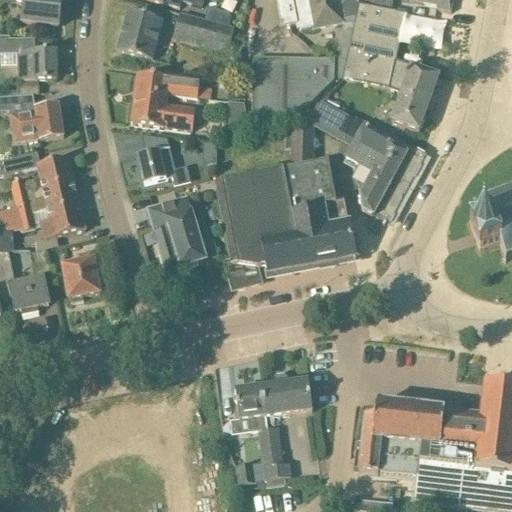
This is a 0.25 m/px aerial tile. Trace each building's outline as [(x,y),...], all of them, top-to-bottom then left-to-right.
[(22,0),(20,28),(59,32),(62,0),(22,0)] [(139,0),(163,7),(179,12),(181,5),(202,12),(204,0),(139,0)] [(356,22),(359,8),(353,0),(275,0),(282,29),(297,27),(297,29),(301,32),(314,30),(314,31),(344,25),(343,24),(356,22)] [(392,92),(401,95),(411,68),(396,63),(406,19),(390,15),(393,2),(380,0),(371,0),(370,11),(359,8),(356,22),(343,82),(392,92)] [(455,2),(455,0),(410,0),(410,4),(436,9),(435,12),(452,14),(452,1),(455,2)] [(152,64),(163,24),(127,15),(117,55),(152,64)] [(228,58),(234,31),(180,17),(173,44),(228,58)] [(55,54),(34,54),(34,43),(9,43),(9,40),(0,40),(0,57),(16,57),(17,84),(19,84),(19,98),(39,98),(39,84),(56,83),(55,54)] [(334,85),(334,64),(253,62),(252,123),(293,124),(334,85)] [(411,68),(401,95),(391,125),(420,135),(440,79),(411,68)] [(138,77),(134,103),(150,105),(151,101),(160,102),(160,101),(167,101),(167,99),(197,103),(199,87),(170,83),(170,81),(138,77)] [(0,101),(0,115),(9,115),(8,101),(0,101)] [(150,105),(134,103),(131,128),(192,135),(195,112),(166,108),(167,101),(160,101),(160,102),(151,101),(150,105)] [(229,104),(229,128),(245,128),(245,105),(229,104)] [(309,128),(342,146),(352,152),(364,129),(321,105),(309,128)] [(33,115),(10,119),(14,148),(39,144),(39,145),(63,141),(58,110),(33,113),(33,115)] [(364,129),(352,152),(342,146),(336,156),(346,162),(345,165),(371,179),(359,200),(362,216),(374,221),(389,229),(427,159),(365,127),(364,129)] [(260,284),(256,270),(264,268),(266,276),(355,260),(345,203),(342,203),(339,182),(332,183),(329,164),(314,167),(313,131),(291,132),(291,143),(291,156),(292,171),(215,185),(232,265),(228,266),(235,292),(260,284)] [(291,156),(291,143),(282,143),(282,156),(291,156)] [(145,188),(167,181),(172,180),(175,190),(190,186),(186,170),(176,173),(169,150),(137,159),(145,188)] [(0,179),(20,176),(17,162),(0,165),(0,179)] [(42,193),(72,185),(67,162),(36,170),(42,193)] [(4,227),(4,228),(78,209),(72,185),(42,193),(27,196),(13,200),(15,211),(0,214),(0,227),(0,228),(4,227)] [(13,200),(27,196),(24,185),(10,188),(13,200)] [(511,194),(485,204),(490,220),(469,228),(474,243),(479,256),(501,249),(506,261),(511,258),(511,194)] [(44,245),(56,242),(84,235),(78,209),(4,228),(6,236),(8,236),(21,233),(22,236),(41,231),(44,244),(44,245)] [(206,264),(201,250),(210,247),(202,218),(191,222),(187,209),(155,218),(159,233),(164,232),(171,255),(176,254),(181,271),(206,264)] [(0,256),(8,255),(8,254),(13,254),(12,235),(8,236),(6,236),(0,236),(0,256)] [(59,251),(56,242),(44,245),(44,244),(36,245),(36,255),(47,254),(59,251)] [(47,254),(36,255),(30,256),(35,279),(51,276),(47,254)] [(11,289),(16,315),(48,308),(43,282),(15,288),(8,255),(0,256),(0,287),(1,291),(11,289)] [(82,301),(100,298),(93,256),(79,258),(80,266),(62,269),(68,303),(70,303),(71,308),(83,307),(82,301)] [(274,383),(275,390),(261,392),(265,421),(311,415),(307,386),(288,388),(287,382),(284,379),(277,380),(274,383)] [(166,388),(139,393),(148,437),(177,431),(166,388)] [(511,511),(511,391),(485,389),(481,422),(444,418),(444,415),(377,407),(375,419),(366,418),(359,476),(377,478),(377,476),(416,481),(412,510),(433,511),(511,511)] [(265,421),(261,392),(235,395),(239,424),(265,421)] [(148,437),(139,393),(112,399),(121,442),(148,437)] [(112,399),(86,405),(95,448),(121,442),(112,399)] [(68,454),(95,448),(86,405),(59,410),(68,454)] [(68,454),(59,410),(31,416),(40,460),(68,454)] [(193,427),(196,440),(204,438),(202,426),(193,427)] [(185,429),(188,442),(196,440),(193,427),(185,429)] [(179,443),(188,442),(185,429),(177,431),(179,443)] [(290,468),(284,469),(278,433),(257,435),(264,486),(292,482),(290,468)] [(197,447),(200,459),(208,458),(206,445),(197,447)] [(200,459),(197,447),(189,449),(192,461),(200,459)] [(181,451),(183,463),(192,461),(189,449),(181,451)] [(200,459),(202,472),(211,470),(208,458),(200,459)] [(200,459),(192,461),(194,474),(202,472),(200,459)] [(186,475),(194,474),(192,461),(183,463),(186,475)] [(0,493),(8,503),(35,481),(20,464),(0,480),(0,493)] [(256,487),(253,468),(234,470),(237,490),(256,487)] [(206,492),(215,490),(212,478),(204,479),(206,492)] [(196,481),(198,493),(206,492),(204,479),(196,481)] [(15,511),(31,511),(48,498),(35,481),(8,503),(15,511)] [(187,483),(190,495),(198,493),(196,481),(187,483)] [(206,492),(209,504),(217,502),(215,490),(206,492)] [(209,504),(206,492),(198,493),(201,506),(209,504)] [(201,506),(198,493),(190,495),(192,507),(201,506)] [(59,511),(48,498),(31,511),(59,511)] [(356,502),(354,511),(390,511),(391,505),(356,502)]
